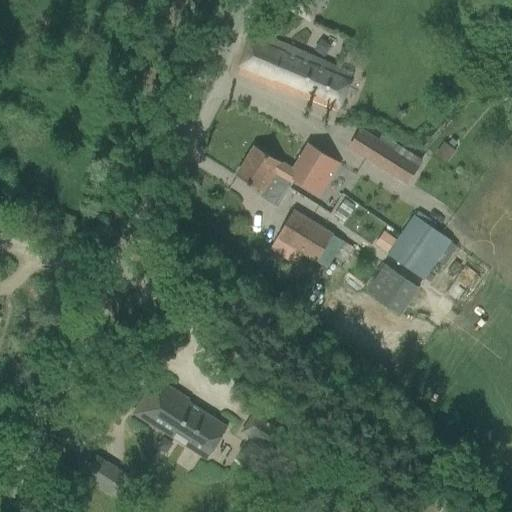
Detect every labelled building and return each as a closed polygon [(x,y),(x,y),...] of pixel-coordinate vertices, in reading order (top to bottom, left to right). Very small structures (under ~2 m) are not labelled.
[(322,0),(293,0),(288,10),(307,20),(316,2),(320,5),(322,0)] [(237,74),(268,86),(306,100),(306,99),(338,111),(352,74),(252,31),(237,74)] [(364,156),(408,183),(418,166),(374,139),(364,156)] [(445,142),(437,153),(447,161),(456,150),(445,142)] [(255,147),(236,176),(264,193),(260,198),(276,208),(289,188),(294,180),(320,196),(340,164),(325,154),(308,144),(292,170),(255,147)] [(16,213),(72,236),(78,221),(22,198),(16,213)] [(276,238),(316,263),(333,234),(293,210),(276,238)] [(383,231),(373,244),(424,280),(449,241),(413,216),(398,239),(397,240),(383,231)] [(366,292),(400,315),(418,287),(385,265),(366,292)] [(226,428),(170,392),(172,390),(155,379),(133,414),(161,431),(162,430),(206,459),(226,428)] [(254,412),(242,432),(260,443),(272,424),(254,412)] [(136,482),(96,457),(84,477),(123,502),(136,482)]
